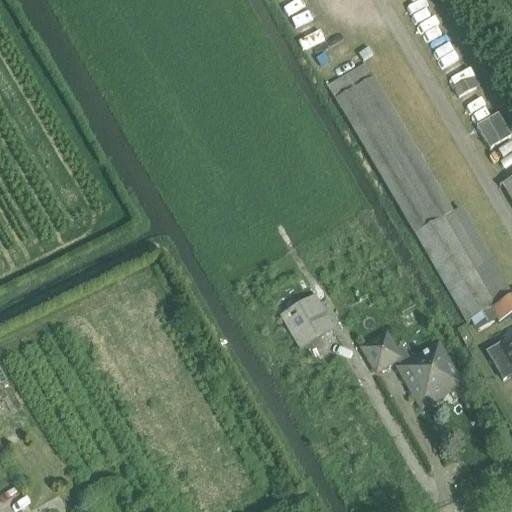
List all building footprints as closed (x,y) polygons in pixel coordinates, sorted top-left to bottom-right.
[(406,18),(417,35),(432,25),(422,8),(406,18)] [(367,66),(327,90),(466,326),(470,323),(476,334),(496,321),(498,325),(511,317),(511,298),(511,299),(491,265),(492,264),(461,210),(455,214),(367,66)] [(511,180),(502,187),(511,202),(511,180)] [(299,306),(279,317),(300,352),(319,341),(299,306)] [(377,374),(395,363),(399,370),(421,408),(460,385),(438,347),(411,363),(402,347),(394,352),(385,336),(362,351),(377,374)] [(500,346),(486,354),(503,382),(511,376),(511,344),(502,350),(500,346)]
